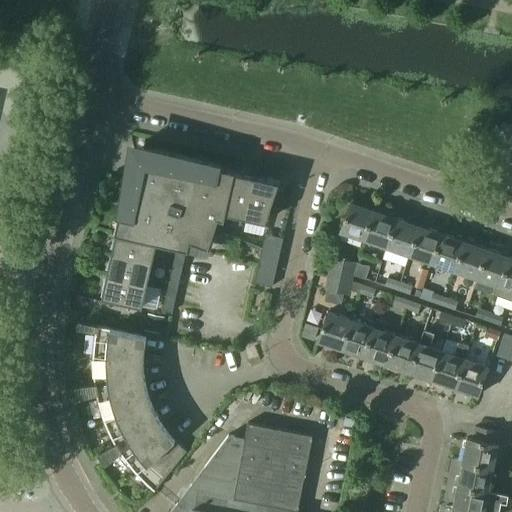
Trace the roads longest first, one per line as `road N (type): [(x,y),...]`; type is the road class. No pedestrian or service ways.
road 1 (residential): [(86,511),(57,458),(40,392),(38,339),(88,96)]
road 2 (residential): [(286,361),(428,416),(432,437),(416,511)]
road 3 (residential): [(88,96),(322,151)]
road 4 (residential): [(322,151),(279,337),(286,361)]
road 5 (residential): [(322,151),(511,216)]
road 6 (residential): [(286,361),(232,382),(169,367)]
